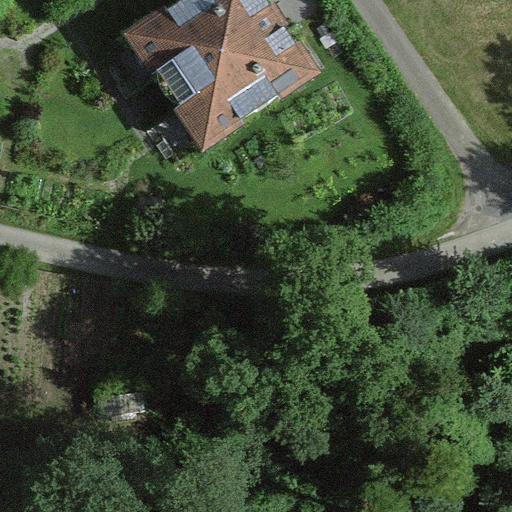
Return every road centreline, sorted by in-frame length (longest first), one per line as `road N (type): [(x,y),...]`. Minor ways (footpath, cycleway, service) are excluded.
road 1 (residential): [(0,233),(124,262),(348,287),(479,250)]
road 2 (residential): [(371,0),(487,179),(479,250)]
